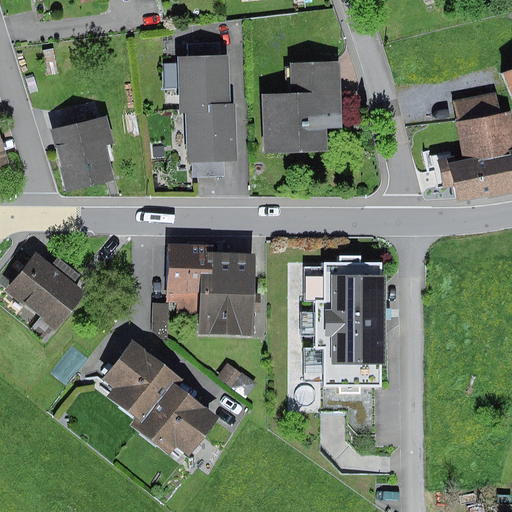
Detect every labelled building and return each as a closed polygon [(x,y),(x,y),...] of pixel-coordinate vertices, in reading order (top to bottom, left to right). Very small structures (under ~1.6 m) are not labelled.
[(181,113),(187,113),(210,112),(210,104),(227,104),(225,57),(216,57),(216,44),(188,45),(188,58),(180,58),(181,113)] [(292,99),(265,101),(269,153),(332,148),(330,132),(344,131),(340,66),(290,69),(292,99)] [(511,70),(502,74),(511,99),(511,70)] [(0,93),(0,170),(19,165),(0,93)] [(98,99),(56,110),(65,148),(56,150),(66,191),(112,179),(104,150),(111,148),(98,99)] [(193,164),(193,178),(221,177),(220,163),(235,162),(234,104),(227,104),(210,104),(210,112),(187,113),(188,164),(193,164)] [(511,146),(506,114),(457,124),(464,158),(450,161),(457,198),(511,187),(511,146)] [(214,246),(171,245),(170,303),(178,303),(178,311),(203,312),(203,275),(213,275),(213,254),(214,246)] [(39,253),(7,289),(42,320),(33,330),(45,340),(92,287),(61,260),(54,267),(39,253)] [(213,275),(203,275),(203,312),(202,336),(254,337),(257,255),(213,254),(213,275)] [(343,262),(327,262),(327,300),(316,300),(316,351),(327,351),(327,388),(341,388),(341,396),(360,396),(360,388),(379,388),(379,366),(386,366),(385,277),(379,277),(379,262),(364,262),(364,255),(343,256),(343,262)] [(292,261),(292,296),(304,296),(304,276),(323,276),(323,262),(292,261)] [(170,303),(154,302),(153,333),(167,342),(170,303)] [(136,340),(106,379),(118,388),(112,396),(139,418),(142,420),(173,382),(179,387),(186,379),(136,340)] [(173,382),(142,420),(139,418),(133,426),(171,455),(176,449),(191,460),(223,419),(179,387),(173,382)]
